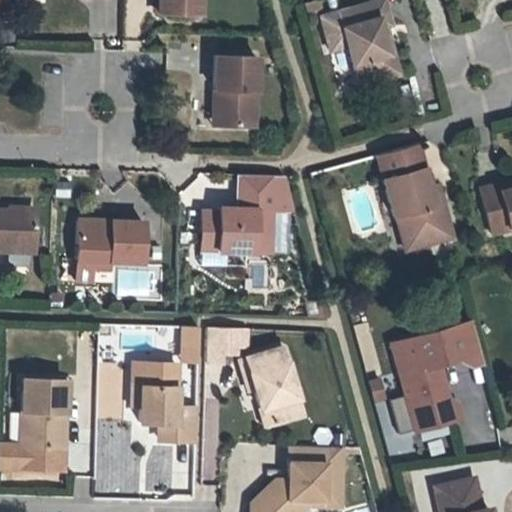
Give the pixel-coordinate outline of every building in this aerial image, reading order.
[(201,13),(201,0),(158,0),(158,11),(201,13)] [(362,59),(368,81),(397,73),(391,49),(385,51),(379,28),(385,27),(389,26),(381,0),(376,0),(348,7),(352,24),(339,27),(343,44),(347,62),(362,59)] [(327,48),(343,44),(339,27),(352,24),(348,7),(319,14),(327,48)] [(391,49),(385,27),(379,28),(385,51),(391,49)] [(214,54),(213,89),(220,89),(218,124),(254,125),(254,114),(257,56),(234,54),(214,54)] [(353,85),(368,81),(362,59),(347,62),(353,85)] [(416,143),(374,155),(381,178),(423,167),(416,143)] [(403,213),(412,247),(451,236),(439,192),(430,193),(428,185),(423,167),(381,178),(392,217),(403,213)] [(232,173),(231,207),(238,207),(240,174),(232,173)] [(274,175),(240,174),(238,207),(231,207),(231,214),(218,214),(218,209),(200,209),(199,239),(215,239),(215,249),(269,251),(270,209),(286,210),(293,210),(284,175),(274,175)] [(511,186),(511,181),(496,185),(498,192),(511,188),(511,186)] [(436,183),(428,185),(430,193),(439,192),(436,183)] [(511,188),(498,192),(496,185),(478,190),(490,235),(511,228),(511,188)] [(218,206),(218,209),(218,214),(231,214),(231,207),(218,206)] [(0,209),(0,249),(35,250),(36,210),(0,209)] [(401,250),(412,247),(403,213),(392,217),(401,250)] [(144,259),(144,218),(77,217),(77,258),(144,259)] [(199,248),(215,249),(215,239),(199,239),(199,248)] [(94,282),(114,282),(114,269),(94,269),(94,282)] [(470,321),(391,343),(415,430),(434,425),(431,415),(434,411),(448,408),(445,396),(436,364),(443,351),(452,360),(455,359),(454,354),(477,348),(470,321)] [(205,328),(204,363),(219,364),(220,354),(235,356),(236,348),(245,349),(245,329),(205,328)] [(250,378),(255,395),(265,430),(289,423),(283,406),(297,402),(282,348),(239,361),(243,379),(250,378)] [(454,354),(455,359),(479,353),(477,348),(454,354)] [(452,360),(443,351),(436,364),(452,360)] [(57,411),(64,411),(65,379),(20,378),(18,445),(56,447),(57,411)] [(248,397),(255,395),(250,378),(243,379),(248,397)] [(126,406),(138,407),(139,384),(127,384),(126,406)] [(175,385),(139,384),(138,407),(138,422),(154,423),(155,423),(161,428),(160,441),(193,442),(194,405),(174,405),(175,385)] [(458,403),(445,396),(448,408),(434,411),(431,415),(434,425),(462,417),(458,403)] [(302,419),(297,402),(283,406),(289,423),(302,419)] [(63,447),(64,411),(57,411),(56,447),(63,447)] [(278,485),(274,478),(248,503),(248,511),(300,511),(308,505),(338,506),(340,447),(287,445),(287,463),(286,478),(287,485),(278,485)] [(489,511),(488,506),(480,507),(474,476),(433,485),(438,511),(489,511)]
